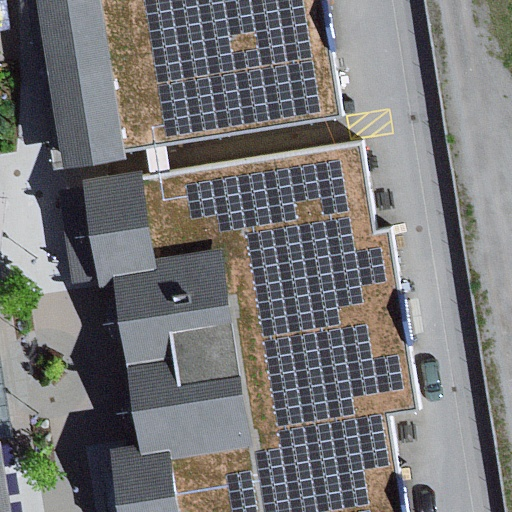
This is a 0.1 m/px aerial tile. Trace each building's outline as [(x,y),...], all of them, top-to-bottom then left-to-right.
[(327,0),(41,0),(51,61),(330,18),(327,0)] [(330,18),(51,61),(67,163),(346,118),(330,18)] [(92,182),(91,182),(105,269),(118,267),(378,229),(364,139),(92,182)] [(105,269),(92,182),(62,186),(75,273),(105,269)] [(394,226),(378,229),(118,267),(132,363),(407,324),(394,226)] [(407,324),(132,363),(144,449),(392,412),(419,410),(407,324)] [(392,412),(144,449),(120,453),(128,511),(348,511),(405,503),(392,412)] [(348,511),(407,511),(405,503),(348,511)]
